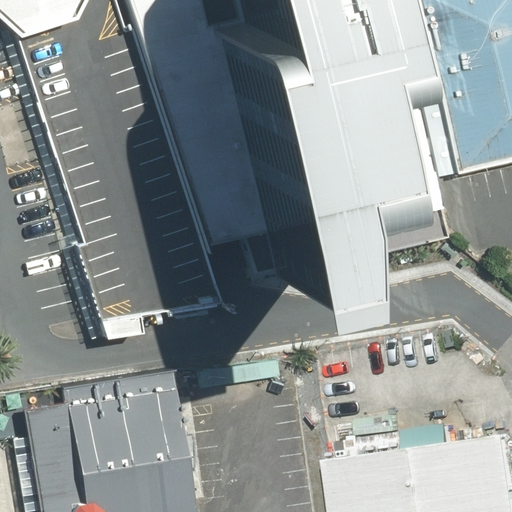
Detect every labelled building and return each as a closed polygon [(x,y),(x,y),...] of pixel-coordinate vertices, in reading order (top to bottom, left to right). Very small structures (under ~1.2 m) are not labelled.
[(122,25),(113,0),(0,0),(0,9),(15,23),(105,328),(140,323),(138,306),(220,295),(197,224),(131,22),(122,25)] [(128,0),(197,224),(211,222),(229,219),(249,268),(433,226),(380,0),(128,0)] [(511,153),(511,0),(394,0),(435,172),(511,153)] [(197,511),(177,365),(22,387),(39,504),(62,501),(63,511),(197,511)] [(511,511),(511,430),(330,451),(337,511),(511,511)]
